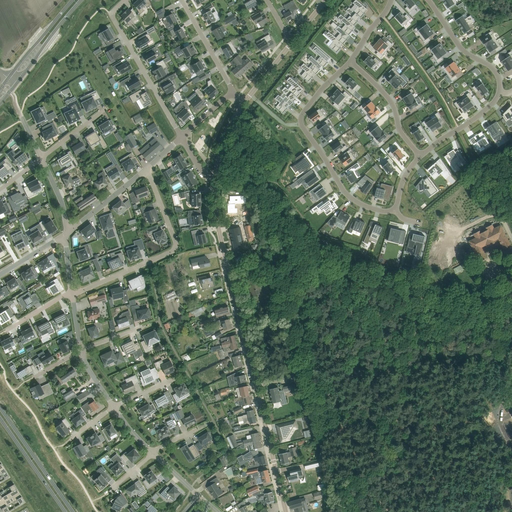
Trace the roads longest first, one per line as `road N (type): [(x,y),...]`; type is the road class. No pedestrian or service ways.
road 1 (unclassified): [(215,176),(216,218),(285,511)]
road 2 (residential): [(391,210),(348,196),(301,124),(315,95),(349,61)]
road 3 (residential): [(72,295),(175,247),(146,169)]
road 4 (residential): [(181,136),(110,13),(126,0)]
road 5 (tertiary): [(73,511),(0,407)]
road 6 (residential): [(419,156),(400,133),(390,101),(349,61)]
road 7 (residential): [(428,0),(464,52),(491,67),(499,91)]
